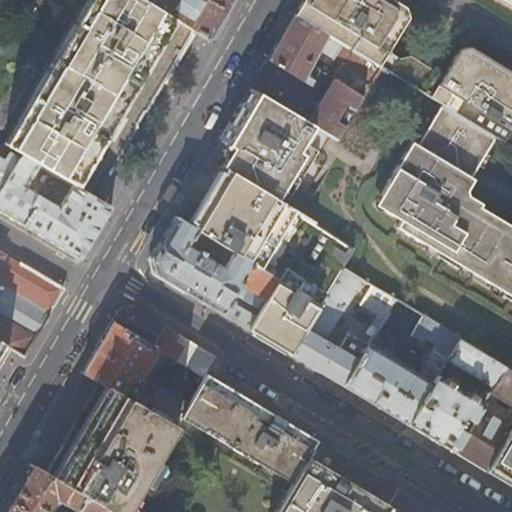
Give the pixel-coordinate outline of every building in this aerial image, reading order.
[(141,115),(191,29),(142,0),(5,0),(0,9),(0,144),(7,148),(19,155),(93,198),(141,115)] [(142,0),(191,29),(208,40),(230,0),(142,0)] [(300,0),(291,16),(378,68),(438,105),(493,138),(502,142),(511,124),(511,73),(468,47),(458,49),(443,72),(436,73),(407,56),(397,59),(389,54),(388,47),(405,18),(402,8),(388,0),(300,0)] [(291,16),(270,51),(249,87),(311,126),(335,141),(378,68),(291,16)] [(311,126),(249,87),(245,94),(233,114),(218,139),(230,147),(219,167),(223,170),(286,207),(317,153),(301,143),(311,126)] [(476,167),(484,153),(493,138),(438,105),(428,121),(421,134),(413,146),(408,144),(385,183),(386,184),(378,198),(380,210),(400,222),(396,229),(425,246),(423,249),(469,276),(470,273),(490,285),(489,288),(511,301),(511,228),(479,209),(480,207),(463,197),(472,182),(469,180),(476,167)] [(428,121),(424,119),(417,132),(421,134),(428,121)] [(0,185),(19,155),(7,148),(0,159),(0,185)] [(490,156),(484,153),(476,167),(482,170),(490,156)] [(0,212),(5,215),(50,242),(79,259),(93,235),(109,207),(93,198),(19,155),(0,185),(0,212)] [(286,207),(223,170),(206,198),(189,227),(193,230),(201,235),(277,281),(246,330),(265,341),(288,355),(342,269),(356,249),(351,246),(344,241),(286,207)] [(277,281),(201,235),(197,243),(203,246),(199,254),(185,246),(193,230),(189,227),(172,217),(158,241),(147,259),(152,273),(184,292),(215,311),(246,330),(277,281)] [(348,234),(344,241),(351,246),(355,238),(348,234)] [(0,342),(7,346),(22,355),(43,320),(61,289),(0,252),(0,342)] [(342,269),(288,355),(314,370),(340,386),(366,345),(348,334),(339,349),(329,344),(332,338),(327,334),(361,280),(342,269)] [(395,301),(374,288),(369,298),(389,310),(395,301)] [(132,308),(118,311),(97,347),(81,373),(107,387),(161,419),(173,397),(140,377),(159,348),(203,375),(204,374),(214,357),(191,343),(132,308)] [(380,323),(374,319),(363,337),(369,340),(370,339),(379,345),(385,336),(376,330),(380,323)] [(366,345),(340,386),(372,404),(405,424),(436,375),(447,358),(459,339),(427,321),(421,331),(434,339),(412,373),(366,345)] [(489,341),(482,337),(477,344),(484,348),(489,341)] [(511,371),(459,339),(447,358),(492,385),(488,392),(511,406),(511,371)] [(304,457),(315,440),(288,425),(229,389),(204,374),(203,375),(177,418),(289,484),(304,457)] [(436,375),(405,424),(429,438),(453,453),(473,417),(487,392),(483,391),(478,393),(475,398),(453,385),(456,379),(448,374),(444,380),(436,375)] [(124,511),(174,427),(161,419),(107,387),(93,412),(65,459),(53,479),(109,511),(124,511)] [(473,417),(453,453),(467,461),(481,470),(503,434),(497,430),(496,423),(494,419),(489,416),(484,417),(478,419),(473,417)] [(503,434),(481,470),(505,483),(511,487),(511,424),(510,423),(503,434)] [(334,476),(344,458),(330,449),(315,440),(304,457),(334,476)] [(383,511),(397,490),(375,476),(344,458),(334,476),(304,457),(289,484),(271,511),(383,511)] [(109,511),(53,479),(27,465),(10,494),(0,510),(0,511),(109,511)] [(434,511),(422,504),(397,490),(383,511),(434,511)]
